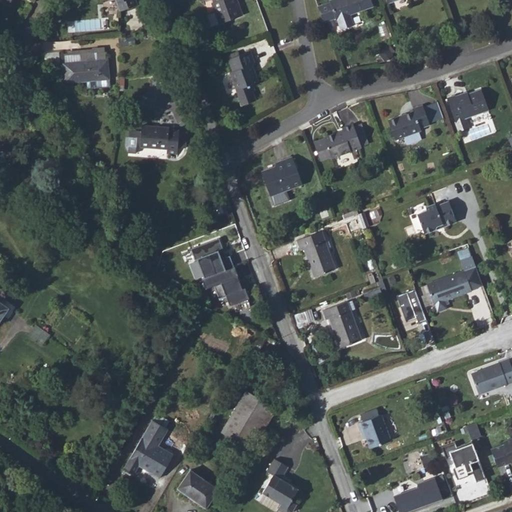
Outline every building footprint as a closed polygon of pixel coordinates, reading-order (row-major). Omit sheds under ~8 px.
[(0,0),(0,3),(8,8),(13,0),(0,0)] [(113,0),(117,10),(134,3),(132,0),(113,0)] [(235,0),(215,0),(219,12),(217,13),(222,25),(245,17),(239,0),(238,0),(236,1),(235,0)] [(374,7),(371,0),(332,0),(330,1),(331,3),(318,7),(324,23),(336,19),(337,20),(338,20),(342,30),(354,25),(351,15),(374,7)] [(130,41),(114,42),(114,50),(131,48),(130,41)] [(229,74),(235,92),(241,107),(255,102),(252,93),(254,92),(252,88),(258,86),(254,74),(252,75),(249,68),(254,66),(250,53),(228,61),(232,73),(229,74)] [(58,67),(101,64),(101,56),(58,59),(58,67)] [(103,91),(101,64),(58,67),(60,87),(80,86),(81,93),(103,91)] [(171,77),(151,78),(152,95),(172,93),(171,77)] [(449,99),(458,120),(461,130),(471,126),(468,117),(490,108),(483,90),(460,99),(459,96),(449,99)] [(415,114),(391,123),(399,143),(424,134),(423,131),(434,127),(426,106),(414,111),(415,114)] [(329,140),(316,145),(323,162),(334,158),(334,160),(363,150),(354,126),(346,129),(348,134),(344,135),(343,132),(328,137),(329,140)] [(173,159),(174,152),(174,134),(175,132),(164,131),(164,129),(137,127),(136,133),(129,132),(124,137),(122,148),(126,153),(133,153),(138,148),(163,150),(163,158),(173,159)] [(174,134),(174,152),(182,152),(183,134),(174,134)] [(305,187),(295,160),(278,166),(275,173),(263,177),(271,200),(305,187)] [(429,209),(420,212),(428,233),(439,229),(438,225),(445,222),(446,225),(459,220),(451,200),(438,205),(437,203),(428,206),(429,209)] [(327,227),(301,237),(305,247),(309,246),(319,274),(341,266),(327,227)] [(219,237),(189,248),(200,280),(204,278),(226,270),(219,251),(224,249),(219,237)] [(470,269),(433,283),(441,302),(445,310),(454,307),(451,299),(478,288),(477,287),(489,282),(477,254),(466,258),(470,269)] [(226,270),(204,278),(207,287),(223,281),(232,305),(250,298),(245,287),(243,288),(235,267),(226,270)] [(417,323),(427,319),(415,289),(398,295),(408,320),(415,317),(417,323)] [(335,317),(346,346),(367,338),(352,299),(328,308),(331,318),(335,317)] [(0,320),(8,308),(0,303),(0,320)] [(310,308),(294,314),(299,325),(314,319),(310,308)] [(36,325),(31,334),(44,342),(49,333),(36,325)] [(511,358),(476,371),(483,391),(511,380),(511,358)] [(240,394),(216,434),(242,450),(267,411),(240,394)] [(364,413),(366,420),(383,414),(381,407),(364,413)] [(383,414),(366,420),(362,422),(366,431),(369,429),(376,447),(396,439),(386,412),(383,414)] [(156,446),(166,429),(151,421),(122,471),(131,476),(136,468),(158,480),(172,455),(156,446)] [(472,438),(481,435),(477,422),(468,425),(472,438)] [(506,443),(492,448),(500,466),(511,461),(511,437),(505,440),(506,443)] [(472,442),(448,451),(459,480),(474,474),(477,480),(486,477),(472,442)] [(424,447),(410,453),(416,469),(431,464),(424,447)] [(282,467),(269,460),(262,473),(269,476),(258,494),(276,504),(273,511),(275,511),(287,511),(293,504),(287,501),(294,487),(287,483),(285,484),(276,479),(282,467)] [(213,489),(186,471),(175,488),(184,494),(183,496),(200,507),(213,489)] [(443,477),(392,497),(397,511),(410,511),(450,496),(443,477)]
